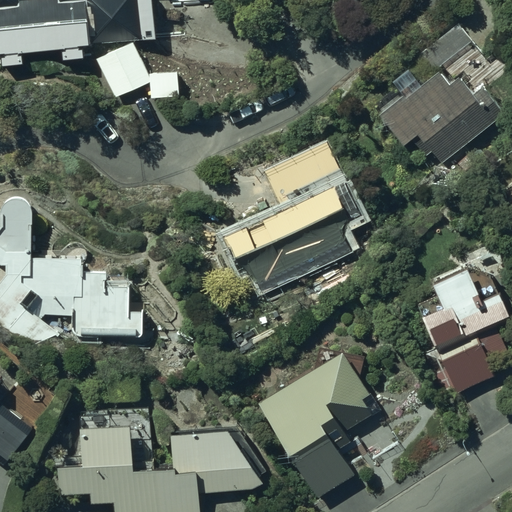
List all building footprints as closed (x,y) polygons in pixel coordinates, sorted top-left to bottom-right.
[(0,0),(0,67),(27,66),(26,51),(58,48),(59,60),(85,57),(84,42),(132,39),(153,37),(150,0),(0,0)] [(350,0),(358,9),(369,0),(350,0)] [(198,7),(194,21),(227,34),(232,21),(198,7)] [(407,98),(382,118),(406,149),(421,137),(444,165),(509,114),(485,84),(475,92),(462,76),(452,84),(441,70),(475,43),(460,24),(425,52),(429,57),(395,84),(407,98)] [(94,57),(115,99),(152,80),(132,39),(94,57)] [(252,267),(258,281),(368,230),(326,140),(264,169),(284,212),(228,239),(244,271),(252,267)] [(0,328),(43,364),(67,334),(140,334),(140,313),(125,313),(125,284),(103,284),(103,272),(81,272),(81,255),(31,255),(31,206),(24,195),(10,196),(0,208),(0,328)] [(420,306),(458,394),(496,377),(489,360),(506,352),(496,330),(511,321),(494,277),(467,268),(435,284),(440,298),(420,306)] [(345,349),(258,400),(315,496),(354,473),(339,448),(354,440),(349,431),(382,411),(345,349)] [(0,465),(6,470),(36,428),(0,401),(0,386),(5,380),(0,375),(0,465)] [(129,421),(78,424),(80,463),(56,464),(57,493),(93,491),(93,501),(115,499),(115,511),(200,511),(199,494),(254,490),(266,482),(228,427),(172,430),(174,468),(132,471),(129,421)]
